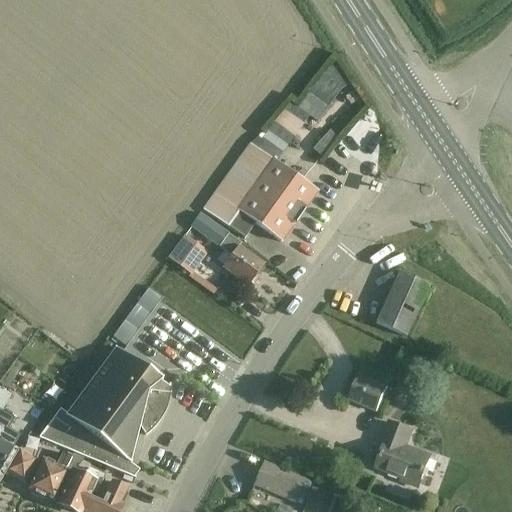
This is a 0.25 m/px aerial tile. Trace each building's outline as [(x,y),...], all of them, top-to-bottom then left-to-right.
[(274,124),(265,131),(287,147),(294,137),(274,124)] [(258,138),(251,144),(276,163),(282,155),(258,138)] [(243,241),(254,225),(280,243),(317,193),(250,145),(203,211),(243,241)] [(209,242),(218,230),(200,216),(191,228),(209,242)] [(248,287),(263,267),(238,249),(241,245),(228,235),(218,249),(230,258),(223,269),(248,287)] [(191,275),(206,255),(184,238),(169,259),(191,275)] [(406,339),(429,287),(398,273),(375,325),(406,339)] [(187,290),(180,299),(193,309),(186,320),(211,338),(213,336),(217,336),(220,331),(219,327),(226,318),(187,290)] [(172,325),(132,301),(111,335),(150,360),(172,325)] [(169,400),(169,388),(162,382),(116,347),(66,415),(61,411),(60,410),(38,439),(123,475),(132,463),(131,462),(139,428),(145,436),(156,426),(164,414),(169,400)] [(376,414),(388,389),(359,376),(348,402),(376,414)] [(0,390),(0,466),(10,451),(0,444),(0,437),(3,433),(0,431),(0,415),(11,396),(0,390)] [(417,489),(429,457),(405,448),(411,433),(388,424),(379,447),(383,448),(375,469),(402,480),(401,482),(417,489)] [(24,484),(36,462),(19,452),(6,474),(24,484)] [(42,460),(27,491),(30,492),(30,496),(37,499),(40,497),(50,502),(71,458),(61,453),(55,466),(42,460)] [(313,484),(307,481),(265,464),(255,487),(297,505),(304,508),(313,484)] [(73,511),(83,511),(89,500),(96,484),(99,485),(103,477),(89,470),(85,478),(72,472),(57,504),(73,511)] [(89,500),(83,511),(119,511),(123,505),(119,504),(126,490),(112,484),(106,498),(102,496),(98,504),(89,500)]
